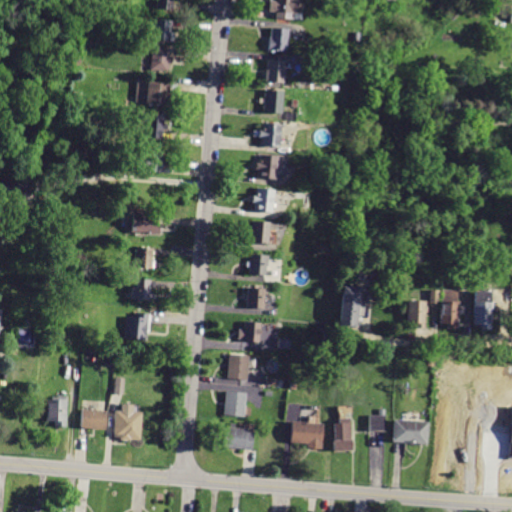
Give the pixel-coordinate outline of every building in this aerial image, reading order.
[(172,0),(172,10),(155,8),(155,0),(172,0)] [(296,0),(296,13),(290,13),(289,21),(273,20),(274,12),(267,12),(268,0),(296,0)] [(505,7),(505,16),(497,16),(497,7),(505,7)] [(171,21),(169,41),(151,39),(152,20),(171,21)] [(270,28),(287,29),(285,52),(266,50),(267,37),(269,37),(270,28)] [(359,33),(358,42),(351,41),(352,33),(359,33)] [(168,49),(166,71),(149,70),(151,48),(168,49)] [(266,60),(283,61),(282,83),(264,82),(264,74),(261,74),(261,70),(266,70),(266,60)] [(166,83),(164,105),(146,103),(148,81),(166,83)] [(282,91),(280,114),(263,112),(264,104),(258,104),(258,98),(263,99),(264,90),(282,91)] [(163,115),(162,124),(165,124),(165,131),(162,130),(161,139),(143,138),(144,114),(163,115)] [(279,124),(278,148),(259,147),(259,138),(257,138),(257,130),(261,130),(262,123),(279,124)] [(161,151),(161,156),(162,156),(160,173),(131,171),(132,154),(151,155),(151,151),(161,151)] [(276,157),(274,180),(256,178),(257,170),(255,170),(256,161),(258,162),(259,155),(276,157)] [(0,178),(30,180),(30,200),(0,198),(0,178)] [(273,190),(271,213),(253,211),(254,204),(250,203),(251,196),(254,196),(255,188),(273,190)] [(155,215),(154,224),(158,224),(157,234),(130,232),(132,213),(155,215)] [(269,221),(268,244),(249,243),(250,228),(251,228),(252,220),(269,221)] [(152,248),(151,268),(133,267),(135,247),(152,248)] [(267,254),(266,267),(265,266),(265,274),(248,274),(249,253),(267,254)] [(395,260),(394,284),(375,283),(376,259),(395,260)] [(150,280),(148,300),(130,299),(131,288),(132,288),(133,279),(150,280)] [(356,287),(361,288),(357,327),(339,326),(342,286),(356,287)] [(265,288),(264,308),(246,308),(246,288),(265,288)] [(454,290),(457,290),(456,301),(459,301),(458,329),(447,329),(447,324),(440,323),(440,289),(454,290)] [(437,290),(438,304),(428,304),(428,290),(437,290)] [(491,292),(491,302),(492,302),(492,330),(481,330),(481,325),(472,325),(472,302),(473,302),(473,292),(491,292)] [(424,301),(425,329),(414,329),(414,323),(407,323),(407,301),(424,301)] [(140,314),(149,314),(148,333),(145,333),(145,340),(123,338),(125,316),(135,317),(136,313),(140,314)] [(261,322),(259,343),(243,342),(243,340),(237,340),(237,329),(243,329),(244,321),(261,322)] [(290,339),(290,349),(278,349),(279,339),(290,339)] [(248,356),(247,381),(225,380),(227,354),(248,356)] [(124,378),(123,395),(113,394),(114,377),(124,378)] [(224,391),(244,393),(243,417),(222,416),(224,391)] [(65,395),(64,427),(53,427),(53,421),(45,421),(45,414),(46,414),(46,400),(56,400),(56,395),(65,395)] [(135,406),(135,411),(140,411),(139,440),(130,440),(129,441),(119,440),(119,438),(113,437),(114,411),(121,411),(121,405),(135,406)] [(82,409),(106,411),(104,431),(80,428),(82,409)] [(385,410),(385,432),(369,432),(369,415),(378,415),(378,410),(385,410)] [(429,422),(427,446),(391,442),(394,418),(429,422)] [(341,419),(350,419),(351,451),(333,451),(332,424),(341,424),(341,419)] [(323,424),(321,449),(305,448),(306,444),(289,443),(291,421),(323,424)] [(246,429),(246,432),(253,433),(251,450),(221,448),(222,427),(246,429)]
